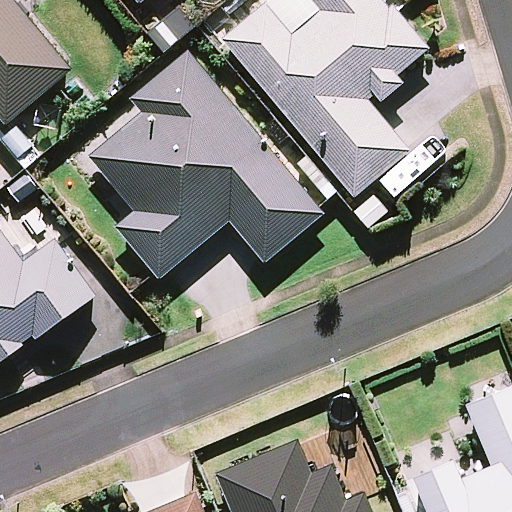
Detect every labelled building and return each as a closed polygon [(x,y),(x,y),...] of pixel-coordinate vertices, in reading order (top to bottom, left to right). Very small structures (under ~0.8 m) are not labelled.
[(0,0),(0,113),(9,124),(74,71),(16,0),(0,0)] [(369,100),(377,93),(385,102),(408,83),(400,74),(432,47),(391,0),(315,0),(326,12),(299,34),(270,1),(225,38),(359,195),(412,150),(369,100)] [(326,215),(195,55),(142,98),(151,109),(94,156),(140,212),(121,228),(163,278),(233,220),(268,262),(326,215)] [(1,216),(0,217),(0,348),(100,275),(60,220),(24,246),(1,216)] [(511,511),(511,372),(465,392),(494,462),(466,473),(460,459),(417,477),(431,511),(511,511)] [(312,472),(299,441),(221,473),(237,511),(374,511),(366,492),(348,500),(333,464),(312,472)] [(206,511),(199,495),(159,511),(206,511)]
